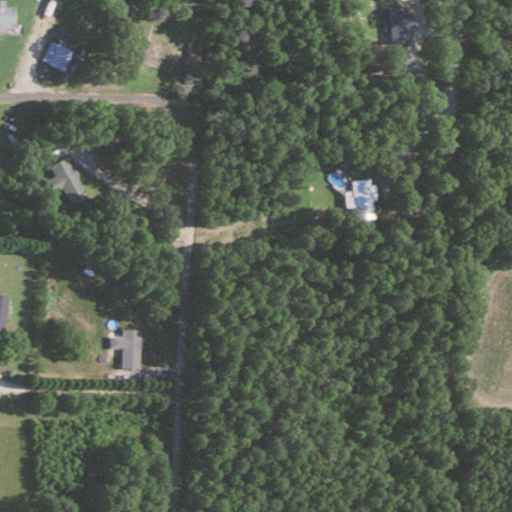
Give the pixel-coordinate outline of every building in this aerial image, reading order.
[(0,22),(9,23),(10,4),(0,3),(0,22)] [(384,5),(385,41),(404,40),(404,25),(408,25),(408,13),(403,13),(403,4),(384,5)] [(61,69),(69,48),(46,39),(38,60),(61,69)] [(138,59),(140,50),(127,47),(125,56),(138,59)] [(48,174),(43,176),(52,202),(78,194),(66,155),(44,161),(48,174)] [(347,178),(351,217),(370,216),(368,198),(372,198),(369,176),(347,178)] [(135,366),(136,327),(118,327),(116,366),(135,366)]
